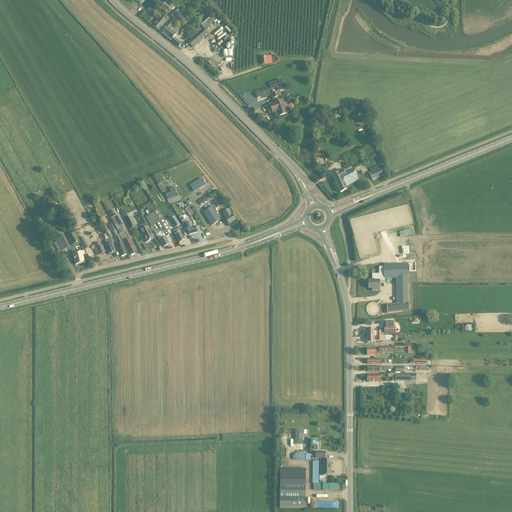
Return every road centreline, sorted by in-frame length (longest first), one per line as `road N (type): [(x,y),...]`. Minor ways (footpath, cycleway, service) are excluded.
road 1 (tertiary): [(315,204),(207,81),(112,0)]
road 2 (tertiary): [(349,511),(346,300)]
road 3 (primary): [(511,137),(329,211)]
road 4 (residential): [(78,288),(77,275),(86,271),(230,237),(238,247)]
road 5 (primary): [(238,247),(78,288)]
